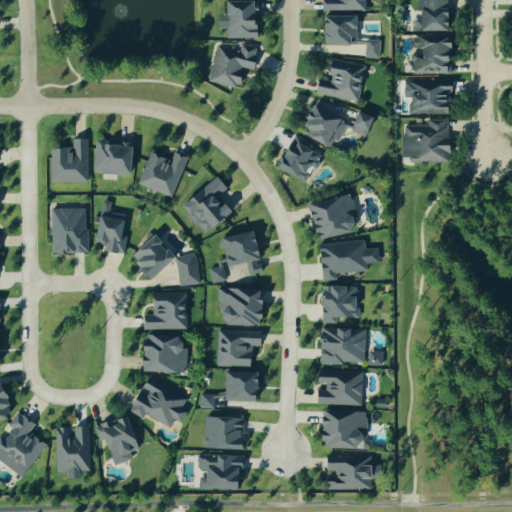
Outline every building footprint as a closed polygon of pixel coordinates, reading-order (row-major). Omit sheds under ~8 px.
[(319,0),(320,13),(364,12),(363,0),(319,0)] [(443,0),(415,0),(416,21),(410,21),(410,33),(444,33),(443,0)] [(224,40),(255,40),(256,3),(222,2),(222,16),(216,16),(216,30),(224,31),(224,40)] [(320,47),(354,47),(353,18),(319,19),(320,47)] [(449,75),(449,39),(411,39),(411,75),(449,75)] [(206,84),(236,90),(240,70),(250,72),(255,51),(215,42),(206,84)] [(377,60),(378,43),(363,42),(362,60),(377,60)] [(357,103),(362,66),(327,61),(324,80),(315,79),(312,97),(357,103)] [(447,116),(447,82),(401,82),(401,100),(407,100),(406,115),(447,116)] [(371,120),(354,113),(350,124),(308,107),(299,129),(304,131),(301,138),(327,149),(331,142),(336,144),(342,131),(362,140),(371,120)] [(446,164),(445,121),(425,121),(426,126),(400,126),(400,165),(446,164)] [(306,185),(319,151),(288,138),(274,172),(306,185)] [(85,140),(70,141),(70,150),(48,150),(48,184),(86,183),(85,140)] [(91,175),(127,176),(128,149),(119,149),(120,142),(92,141),(91,175)] [(184,160),(171,156),(169,161),(147,154),(136,188),(172,199),(184,160)] [(229,214),(216,197),(224,190),(214,178),(177,207),(201,236),(229,214)] [(304,205),(312,242),(350,234),(347,221),(354,220),(349,196),(304,205)] [(85,210),(49,210),(49,256),(85,255),(85,210)] [(91,244),(102,245),(101,254),(123,256),(125,238),(120,237),(122,218),(95,215),(91,244)] [(244,264),(246,276),(258,274),(251,234),(218,240),(224,268),(244,264)] [(172,261),(153,237),(125,258),(144,282),(172,261)] [(334,275),(365,273),(365,266),(377,265),(375,249),(363,250),(363,242),(316,246),(319,284),(334,282),(334,275)] [(176,287),(197,286),(196,257),(175,258),(176,287)] [(216,262),(217,269),(208,270),(210,284),(224,282),(221,261),(216,262)] [(318,324),(335,325),(335,319),(356,319),(356,289),(318,288),(318,324)] [(217,327),(257,328),(258,291),(218,290),(217,327)] [(185,294),(149,295),(149,316),(140,317),(141,331),(185,331),(185,294)] [(363,330),(317,329),(317,365),(362,366),(363,330)] [(249,368),(249,348),(258,348),(258,333),(216,332),(215,368),(249,368)] [(139,374),(183,375),(184,351),(178,350),(179,338),(139,337),(139,374)] [(366,367),(379,367),(380,353),(366,353),(366,367)] [(359,407),(360,373),(316,372),(316,385),(324,385),(323,392),(314,392),(314,406),(359,407)] [(254,374),(222,374),(221,402),(254,403),(254,374)] [(168,429),(172,421),(178,424),(185,412),(180,410),(186,399),(144,378),(127,412),(141,420),(143,416),(168,429)] [(0,419),(8,416),(0,394),(0,419)] [(213,396),(199,396),(198,410),(212,410),(213,396)] [(365,414),(319,412),(317,450),(364,451),(365,414)] [(44,445),(27,434),(33,426),(15,414),(6,428),(9,430),(3,440),(0,437),(0,465),(21,479),(44,445)] [(111,467),(130,460),(128,454),(136,451),(123,417),(92,428),(98,444),(102,442),(111,467)] [(239,452),(240,420),(203,419),(202,450),(239,452)] [(53,430),(54,474),(65,474),(65,480),(77,480),(76,473),(88,473),(87,429),(72,429),(72,438),(66,438),(66,429),(53,430)] [(235,471),(241,471),(242,458),(199,457),(199,480),(197,480),(196,491),(235,492),(235,471)] [(322,472),(333,472),(333,479),(323,479),(323,492),(367,491),(367,458),(322,459),(322,472)]
